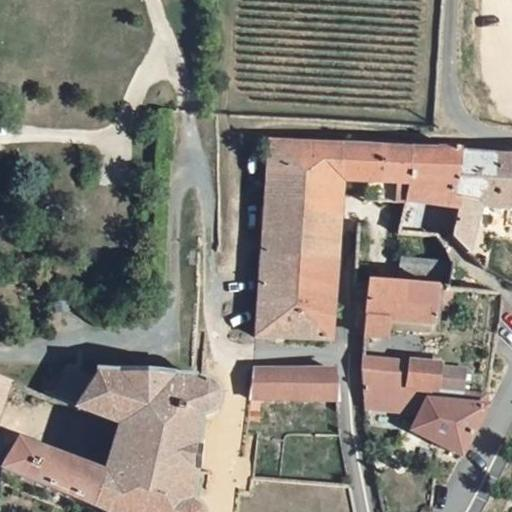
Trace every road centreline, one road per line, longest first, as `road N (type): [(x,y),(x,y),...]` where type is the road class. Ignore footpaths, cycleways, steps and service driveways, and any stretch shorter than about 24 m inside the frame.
road 1 (residential): [(233,354),(342,362),(363,511)]
road 2 (track): [(220,511),(233,354),(212,333),(210,272)]
road 3 (unclassified): [(455,0),(450,118),(466,133),(511,136)]
road 4 (unclassified): [(511,395),(442,511)]
road 5 (track): [(185,117),(151,0)]
